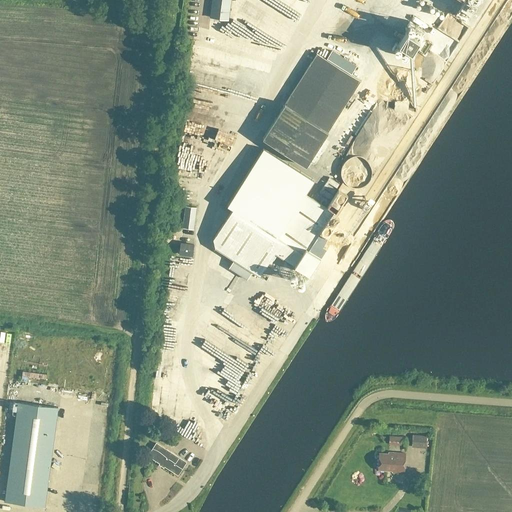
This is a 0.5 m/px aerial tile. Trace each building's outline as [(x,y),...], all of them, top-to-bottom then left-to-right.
[(230,0),(212,0),(210,18),(228,21),(230,0)] [(463,0),(459,8),(470,15),(479,0),(463,0)] [(391,50),(406,59),(424,31),(409,22),(405,29),(407,30),(398,44),(396,43),(391,50)] [(324,38),(317,46),(326,54),(333,46),(324,38)] [(305,166),(360,81),(350,75),(356,67),(331,52),(326,60),(316,53),(262,139),(305,166)] [(430,97),(417,100),(419,109),(432,106),(430,97)] [(313,182),(263,150),(227,206),(232,210),(213,240),(215,250),(233,261),(228,269),(247,281),(252,273),(259,278),(274,253),(309,276),(327,248),(322,245),(338,221),(332,217),(346,197),(337,191),(326,209),(304,195),(313,182)] [(185,207),(183,229),(193,230),(196,209),(185,207)] [(192,256),(193,246),(181,244),(179,255),(192,256)] [(159,346),(159,354),(177,354),(177,346),(159,346)] [(180,371),(156,370),(155,390),(160,390),(180,391),(180,371)] [(58,408),(18,403),(5,502),(44,508),(58,408)] [(178,414),(178,427),(180,427),(180,434),(194,434),(194,436),(203,436),(203,421),(195,421),(195,414),(178,414)] [(425,449),(426,436),(412,435),(411,448),(425,449)] [(406,447),(406,438),(389,437),(388,446),(406,447)] [(148,457),(177,475),(185,463),(156,445),(148,457)] [(404,474),(405,455),(389,453),(389,454),(379,454),(378,471),(392,472),(392,473),(404,474)]
